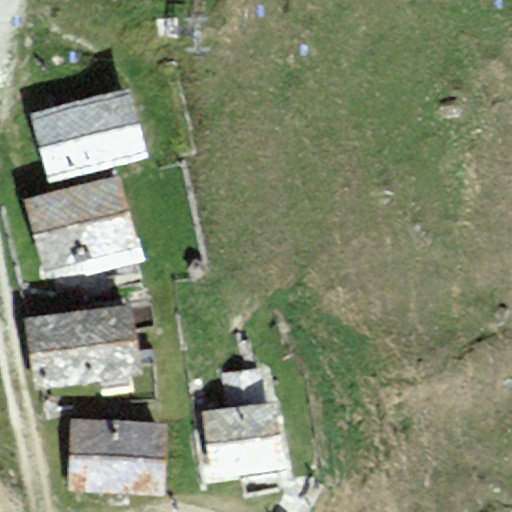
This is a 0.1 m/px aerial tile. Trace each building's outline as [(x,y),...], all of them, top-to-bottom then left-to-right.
[(142,152),(127,95),(37,120),(53,176),(142,152)] [(131,241),(116,183),(31,205),(47,264),(131,241)] [(125,310),(32,323),(41,382),(134,368),(125,310)] [(273,406),(207,414),(214,472),(280,463),(276,427),(273,406)] [(161,430),(78,425),(75,485),(106,487),(158,489),(161,430)]
